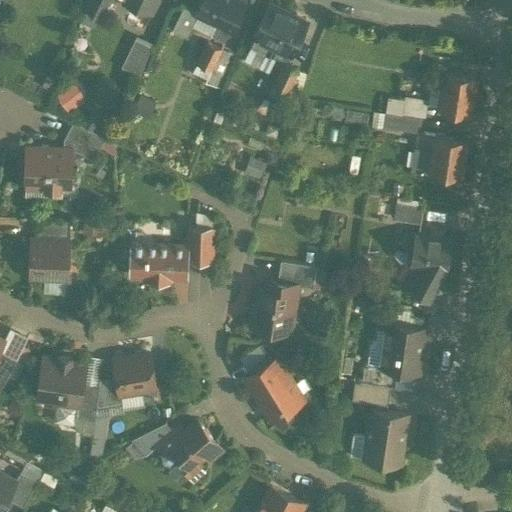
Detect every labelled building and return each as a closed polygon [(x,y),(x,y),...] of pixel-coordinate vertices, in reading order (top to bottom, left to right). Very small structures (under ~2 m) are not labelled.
[(89,0),(86,8),(101,14),(107,0),(89,0)] [(157,0),(133,0),(153,9),(157,0)] [(245,0),(201,0),(196,11),(216,22),(211,33),(225,40),(231,29),(245,0)] [(304,20),(271,3),(256,34),(289,50),(304,20)] [(126,63),(144,69),(155,37),(138,31),(126,63)] [(207,40),(197,61),(211,68),(222,47),(207,40)] [(222,47),(211,68),(206,82),(221,87),(233,52),(222,47)] [(284,61),(273,82),(288,90),(298,68),(284,61)] [(476,75),(445,70),(439,107),(471,112),(476,75)] [(78,73),(57,90),(72,108),(93,92),(78,73)] [(405,99),(389,96),(386,111),(421,117),(421,115),(403,112),(405,99)] [(421,117),(386,111),(384,125),(419,131),(421,117)] [(106,136),(74,119),(64,137),(64,146),(72,147),(71,148),(76,148),(94,158),(106,136)] [(467,138),(435,134),(433,149),(415,147),(412,167),(430,170),(429,171),(461,175),(467,138)] [(49,146),(48,144),(42,144),(40,145),(27,145),(27,160),(26,160),(26,161),(27,162),(27,165),(26,165),(26,167),(27,167),(26,182),(70,184),(71,169),(71,167),(71,163),(71,162),(71,148),(72,147),(64,146),(49,146)] [(423,206),(397,202),(395,218),(421,222),(423,206)] [(69,220),(39,219),(38,236),(68,237),(69,220)] [(213,224),(189,223),(189,243),(190,243),(189,259),(212,260),(213,224)] [(452,238),(415,232),(410,264),(444,269),(447,269),(452,238)] [(38,236),(32,235),(30,275),(68,277),(70,237),(68,237),(38,236)] [(189,243),(130,241),(129,273),(148,273),(147,279),(170,280),(170,274),(188,275),(189,259),(190,243),(189,243)] [(316,264),(281,258),(277,279),(297,283),(297,284),(313,286),(316,264)] [(444,269),(410,264),(401,281),(416,289),(415,291),(417,292),(418,291),(429,297),(444,269)] [(277,279),(273,279),(267,284),(266,288),(258,286),(253,320),(291,325),(297,284),(297,283),(277,279)] [(429,297),(418,291),(417,292),(412,301),(433,312),(439,302),(429,297)] [(426,326),(388,320),(387,329),(382,362),(381,363),(399,366),(419,369),(426,326)] [(376,337),(370,342),(368,360),(382,362),(387,329),(378,327),(376,337)] [(280,344),(262,341),(259,343),(269,360),(278,355),(280,344)] [(259,343),(240,355),(250,372),(269,360),(259,343)] [(0,347),(0,388),(17,357),(0,347)] [(150,351),(114,357),(117,375),(120,391),(121,391),(156,385),(150,351)] [(72,359),(72,356),(58,354),(58,357),(43,355),(38,395),(43,396),(45,399),(55,400),(57,398),(79,401),(80,401),(83,379),(86,361),(72,359)] [(303,396),(278,355),(269,360),(250,372),(245,375),(268,412),(289,400),(294,401),(303,396)] [(368,360),(364,360),(361,380),(390,385),(396,386),(399,366),(381,363),(382,362),(368,360)] [(117,375),(99,377),(99,382),(96,407),(123,402),(121,391),(120,391),(117,375)] [(99,382),(83,379),(80,401),(79,401),(76,416),(95,418),(96,407),(99,382)] [(361,380),(355,380),(352,398),(388,403),(390,385),(361,380)] [(407,412),(372,407),(365,455),(400,460),(407,412)] [(217,443),(218,442),(197,418),(178,435),(166,421),(132,438),(146,454),(156,444),(162,451),(170,443),(171,444),(172,444),(190,465),(191,466),(197,460),(207,452),(210,456),(220,447),(217,443)] [(205,470),(197,460),(191,466),(190,465),(184,470),(193,481),(205,470)] [(39,474),(23,465),(20,470),(36,479),(39,474)] [(16,477),(0,468),(0,509),(7,495),(17,478),(16,477)] [(20,470),(16,477),(17,478),(7,495),(23,504),(36,479),(20,470)] [(297,511),(303,501),(271,484),(256,511),(297,511)]
